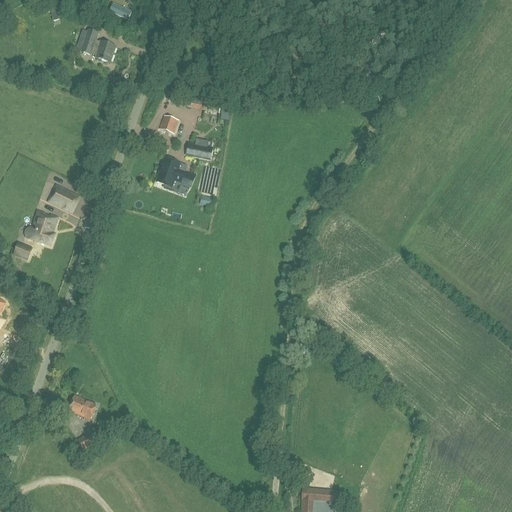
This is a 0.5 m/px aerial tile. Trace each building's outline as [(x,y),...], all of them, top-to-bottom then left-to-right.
[(130,19),(132,14),(114,6),(111,12),(130,19)] [(56,26),(62,25),(60,19),(59,20),(55,7),(51,8),(56,26)] [(82,31),(77,47),(83,49),(82,53),(91,56),(91,54),(97,56),(97,58),(111,63),(117,47),(101,42),(101,43),(96,41),(99,34),(89,30),(89,33),(82,31)] [(191,102),(189,108),(189,109),(219,113),(221,106),(191,102)] [(174,134),(179,120),(164,116),(160,130),(174,134)] [(214,125),(207,129),(211,137),(218,133),(214,125)] [(188,155),(202,158),(210,159),(212,149),(190,145),(188,155)] [(181,184),(185,173),(179,171),(181,165),(166,159),(157,182),(172,188),(175,181),(181,184)] [(72,213),(80,198),(57,186),(49,202),(72,213)] [(206,199),(202,206),(211,210),(214,203),(206,199)] [(53,234),(58,219),(39,212),(34,229),(31,229),(30,229),(29,229),(28,230),(27,232),(27,233),(27,234),(27,235),(27,237),(29,239),(51,246),(55,235),(53,234)] [(29,261),(33,249),(19,243),(14,255),(29,261)] [(91,421),(97,406),(75,397),(69,412),(91,421)] [(98,445),(97,443),(91,433),(78,441),(80,444),(76,447),(80,453),(84,451),(86,453),(98,445)] [(101,443),(107,439),(104,435),(98,439),(101,443)] [(293,493),(298,481),(290,477),(285,490),(293,493)] [(310,511),(312,499),(314,499),(324,500),(324,491),(315,490),(305,489),(302,511),(310,511)]
